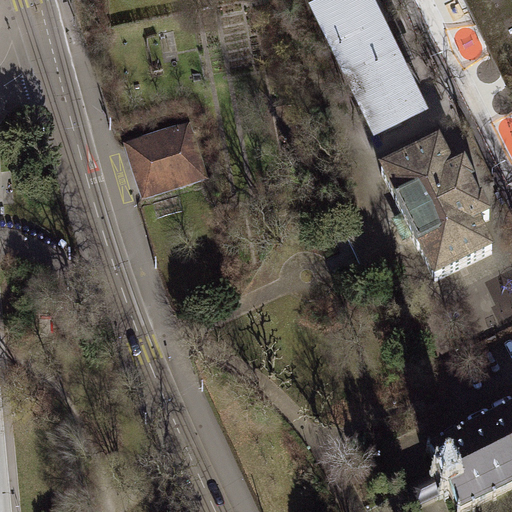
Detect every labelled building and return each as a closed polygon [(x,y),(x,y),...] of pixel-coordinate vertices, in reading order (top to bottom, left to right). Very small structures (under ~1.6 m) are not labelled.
[(381,0),(312,0),(375,127),(430,100),(381,0)] [(511,0),(469,0),(507,75),(511,72),(511,0)] [(123,147),(142,204),(209,182),(190,125),(123,147)] [(440,147),(380,176),(435,289),(496,260),(482,232),(493,226),(483,206),(480,208),(472,192),(476,190),(465,169),(454,174),(440,147)] [(450,495),(458,511),(467,511),(472,509),(473,511),(474,511),(479,510),(477,507),(494,498),(495,502),(500,500),(498,496),(511,489),(511,412),(507,415),(506,412),(502,414),(503,417),(487,425),(485,423),(481,424),(483,427),(466,435),(465,433),(460,435),(462,438),(446,446),(444,443),(440,445),(441,448),(433,452),(428,451),(426,455),(430,456),(439,474),(408,491),(419,511),(450,495)]
